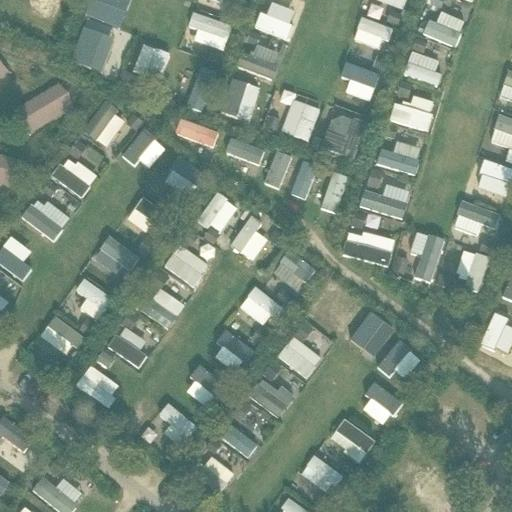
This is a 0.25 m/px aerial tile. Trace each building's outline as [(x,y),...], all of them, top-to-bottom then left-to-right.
[(88,0),(83,18),(103,24),(110,0),(88,0)] [(367,0),(395,9),(398,0),(367,0)] [(262,3),(252,27),(285,41),(295,17),(262,3)] [(184,28),(193,31),(190,41),(223,53),(232,28),(189,13),(184,28)] [(420,38),(457,47),(463,22),(426,13),(420,38)] [(355,20),(350,43),(384,51),(389,28),(355,20)] [(102,58),(89,53),(83,68),(115,81),(130,42),(111,34),(102,58)] [(128,74),(159,86),(170,56),(139,45),(128,74)] [(409,52),(401,75),(432,87),(441,64),(409,52)] [(330,84),(373,98),(381,75),(338,61),(330,84)] [(194,81),(212,89),(218,75),(200,67),(194,81)] [(258,126),(266,92),(227,83),(219,117),(258,126)] [(409,107),(391,103),(386,124),(425,132),(432,102),(411,97),(409,107)] [(307,143),(319,112),(291,102),(279,132),(307,143)] [(355,161),(368,109),(359,107),(358,112),(331,106),(319,152),(355,161)] [(122,125),(103,109),(83,134),(102,150),(122,125)] [(489,145),(507,149),(504,163),(511,164),(511,121),(495,118),(489,145)] [(188,123),(182,138),(219,153),(225,138),(188,123)] [(266,169),(271,154),(237,142),(231,156),(266,169)] [(395,142),(391,153),(378,149),(373,165),(411,178),(420,150),(395,142)] [(192,188),(202,174),(173,153),(163,168),(192,188)] [(0,156),(0,186),(14,190),(22,162),(0,156)] [(66,157),(49,178),(78,200),(94,179),(66,157)] [(280,157),(266,190),(285,198),(298,165),(280,157)] [(491,193),(493,186),(511,190),(511,189),(511,168),(473,160),(467,188),(491,193)] [(314,207),(320,176),(300,172),(294,202),(314,207)] [(332,221),(345,190),(328,183),(315,214),(332,221)] [(384,185),(380,197),(362,190),(357,207),(399,222),(409,193),(384,185)] [(213,194),(198,222),(221,235),(237,207),(213,194)] [(48,243),(66,223),(37,197),(19,217),(48,243)] [(140,200),(130,212),(148,226),(157,215),(140,200)] [(477,234),(477,230),(498,233),(501,210),(456,205),(453,231),(477,234)] [(227,246),(250,263),(266,241),(255,232),(261,224),(250,216),(227,246)] [(339,256),(386,269),(393,243),(346,230),(339,256)] [(431,285),(444,242),(413,233),(407,253),(418,257),(411,279),(431,285)] [(105,236),(91,259),(130,283),(144,261),(105,236)] [(3,240),(0,246),(0,266),(22,279),(34,258),(3,240)] [(179,245),(163,266),(190,288),(207,267),(179,245)] [(288,250),(269,275),(296,295),(314,270),(288,250)] [(455,285),(481,287),(485,255),(459,252),(455,285)] [(72,292),(84,300),(77,309),(97,322),(112,299),(80,279),(72,292)] [(250,288),(237,311),(267,328),(280,306),(250,288)] [(157,289),(151,299),(144,295),(135,310),(167,330),(183,305),(157,289)] [(333,320),(340,311),(324,297),(306,318),(335,343),(345,331),(333,320)] [(504,372),(511,349),(511,319),(495,314),(478,362),(504,372)] [(37,339),(68,358),(81,336),(51,317),(37,339)] [(138,353),(145,343),(125,328),(107,352),(135,373),(146,359),(138,353)] [(238,372),(254,351),(225,328),(208,350),(238,372)] [(368,357),(377,344),(367,337),(358,350),(368,357)] [(305,379),(320,358),(291,338),(276,359),(305,379)] [(105,409),(120,389),(90,366),(75,386),(105,409)] [(263,380),(248,399),(276,419),(290,400),(263,380)] [(359,405),(379,419),(393,398),(374,384),(359,405)] [(155,417),(168,426),(161,435),(176,446),(192,424),(165,404),(155,417)] [(340,420),(325,442),(358,465),(373,443),(340,420)] [(246,461),(258,447),(228,423),(217,436),(246,461)] [(0,449),(19,464),(30,451),(0,427),(0,449)] [(210,456),(193,476),(216,495),(233,475),(210,456)] [(327,496),(340,477),(310,456),(297,475),(327,496)] [(0,475),(0,495),(9,481),(0,475)] [(42,476),(29,493),(54,511),(72,511),(78,505),(42,476)] [(304,511),(287,499),(276,511),(304,511)]
